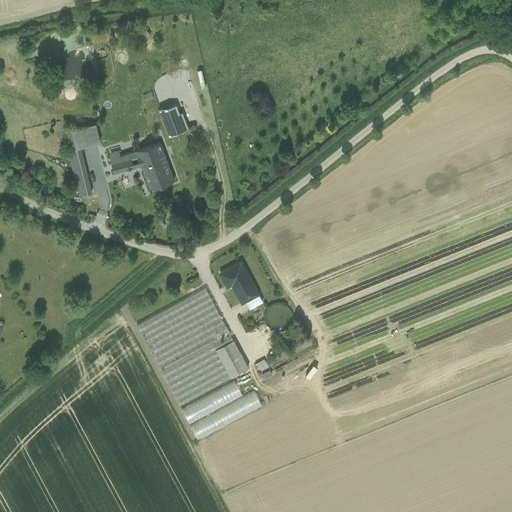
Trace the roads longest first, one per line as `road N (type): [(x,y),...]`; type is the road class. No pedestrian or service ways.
road 1 (residential): [(511,61),(497,49),(449,68),(205,254),(171,252),(63,216),(0,181)]
road 2 (track): [(171,252),(154,203),(114,188),(103,153),(94,154),(101,182)]
road 3 (track): [(205,254),(259,362)]
